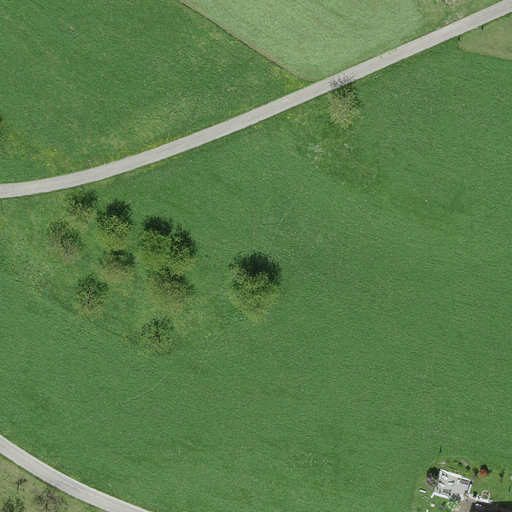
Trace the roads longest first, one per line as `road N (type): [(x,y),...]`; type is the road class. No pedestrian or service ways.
road 1 (track): [(511,3),(99,175),(0,193)]
road 2 (unclassified): [(0,445),(123,511)]
